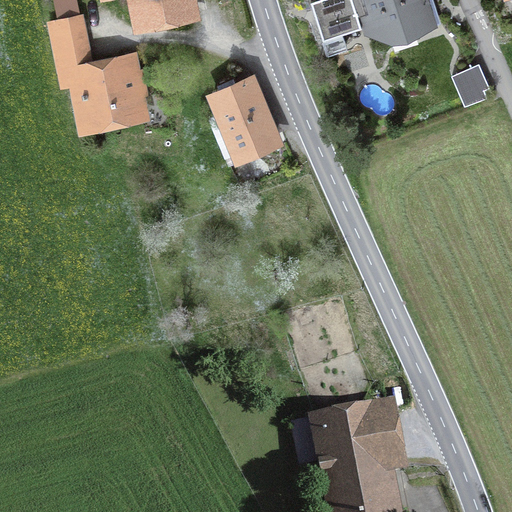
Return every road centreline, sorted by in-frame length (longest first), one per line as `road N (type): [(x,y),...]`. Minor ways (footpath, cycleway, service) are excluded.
road 1 (secondary): [(477,511),(356,232),(270,0)]
road 2 (unknown): [(95,22),(235,46),(281,28)]
